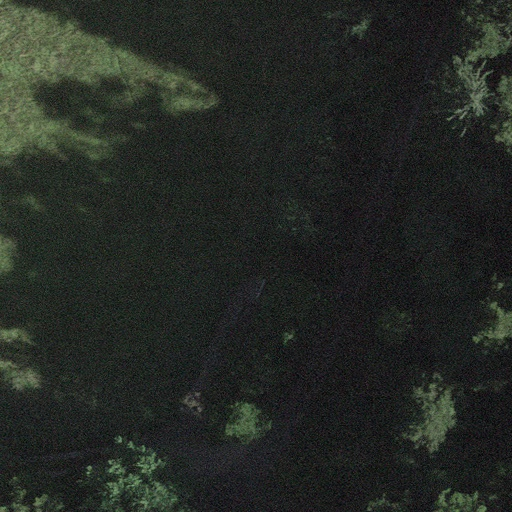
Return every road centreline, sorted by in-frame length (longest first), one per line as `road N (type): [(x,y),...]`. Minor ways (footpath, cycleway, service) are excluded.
road 1 (track): [(436,0),(395,117),(224,511)]
road 2 (track): [(0,477),(70,485),(173,511)]
